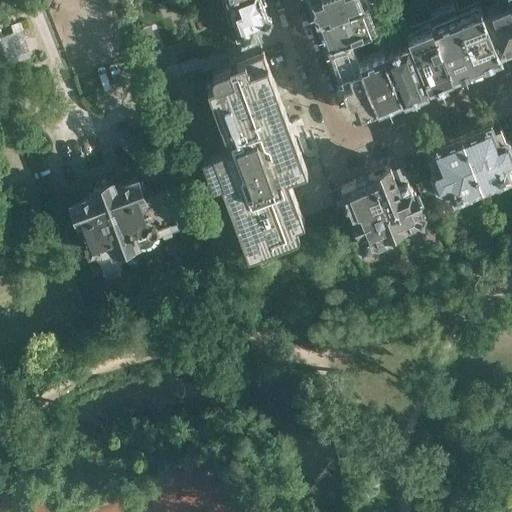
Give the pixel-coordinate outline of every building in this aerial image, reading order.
[(267,12),(266,11),(263,4),(263,3),(262,0),(221,0),(224,7),(230,4),(233,12),(229,14),(238,39),(257,32),(254,24),(255,23),(262,20),(262,21),(263,20),(266,13),(267,12)] [(311,0),(318,16),(362,0),(311,0)] [(366,0),(362,0),(318,16),(327,42),(351,33),(352,35),(353,35),(377,26),(366,0)] [(511,0),(497,0),(498,1),(499,0),(500,0),(502,3),(483,11),(499,48),(511,42),(511,0)] [(499,48),(483,11),(481,6),(457,16),(476,64),(501,53),(499,48)] [(476,64),(457,16),(434,26),(453,73),(476,64)] [(453,73),(434,26),(433,23),(408,34),(411,41),(429,83),(437,80),(445,77),(453,73)] [(380,103),(363,61),(353,35),(352,35),(351,33),(327,42),(353,109),(356,109),(357,112),(376,105),(378,103),(379,104),(380,103)] [(429,83),(411,41),(387,51),(404,94),(405,93),(406,94),(413,91),(413,90),(429,83)] [(307,167),(301,151),(263,51),(216,68),(215,69),(214,70),(213,71),(213,72),(213,73),(213,74),(213,75),(215,82),(207,84),(218,114),(213,116),(215,124),(204,128),(212,151),(211,151),(249,252),(296,234),(298,233),(299,232),(299,231),(299,229),(299,228),(297,221),(305,218),(288,174),(307,167)] [(404,94),(387,51),(363,61),(380,103),(404,94)] [(511,148),(509,140),(505,138),(500,126),(494,129),(491,123),(482,127),(462,135),(483,187),(511,175),(511,174),(509,166),(511,165),(511,148)] [(483,187),(462,135),(442,143),(432,147),(435,153),(428,155),(432,166),(430,171),(436,186),(442,188),(447,201),(456,197),(456,198),(483,187)] [(179,217),(176,210),(178,209),(178,208),(179,207),(179,206),(179,205),(178,204),(178,203),(176,202),(175,201),(173,201),(171,196),(170,197),(166,188),(145,196),(139,179),(115,187),(114,181),(109,183),(106,173),(115,170),(113,163),(83,173),(85,180),(95,177),(99,186),(95,188),(97,193),(72,202),(79,222),(84,221),(92,246),(83,249),(86,260),(95,257),(97,258),(100,259),(101,259),(103,259),(106,258),(108,257),(109,256),(110,255),(110,254),(111,253),(112,252),(113,251),(118,249),(118,250),(124,254),(132,251),(135,245),(135,243),(180,226),(177,218),(179,217)] [(420,203),(414,189),(413,190),(411,185),(407,177),(397,181),(390,164),(389,165),(388,164),(372,171),(371,172),(394,228),(407,223),(405,219),(419,214),(421,208),(419,204),(420,203)] [(394,228),(371,172),(341,184),(341,185),(331,189),(331,188),(329,189),(340,214),(349,211),(350,206),(353,213),(351,213),(357,228),(359,227),(361,232),(359,233),(357,238),(359,242),(364,245),(371,242),(374,244),(385,240),(387,234),(386,231),(394,228)]
